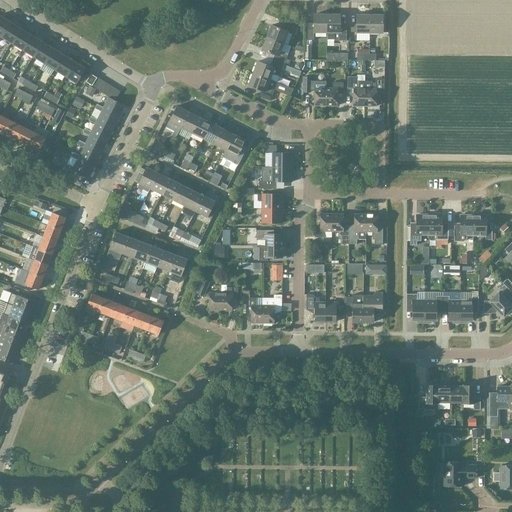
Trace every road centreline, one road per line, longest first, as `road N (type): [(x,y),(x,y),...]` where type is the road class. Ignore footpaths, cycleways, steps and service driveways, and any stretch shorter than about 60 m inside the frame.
road 1 (residential): [(233,352),(80,499),(0,503)]
road 2 (residential): [(0,460),(96,207)]
road 3 (residential): [(10,0),(155,88)]
road 4 (residential): [(297,352),(298,218),(307,194)]
road 5 (residential): [(378,194),(379,125),(308,124)]
road 6 (residential): [(96,207),(155,88)]
road 7 (residential): [(308,124),(277,124),(193,76)]
road 8 (residential): [(389,353),(511,348)]
